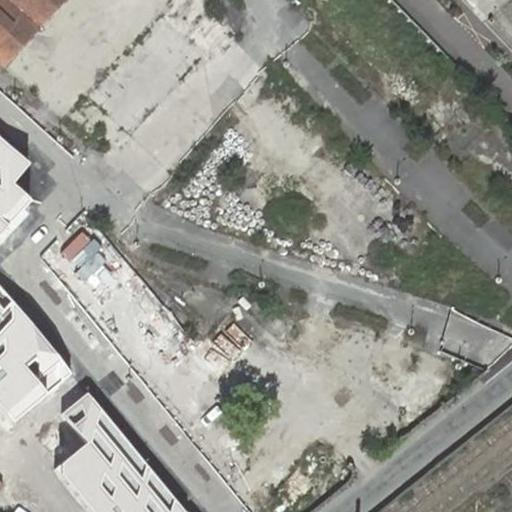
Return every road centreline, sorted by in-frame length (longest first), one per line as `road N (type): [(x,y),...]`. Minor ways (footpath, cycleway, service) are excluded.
road 1 (residential): [(498,344),(139,228),(79,175)]
road 2 (residential): [(214,511),(8,262),(79,175)]
road 3 (residential): [(511,276),(256,0)]
road 4 (residential): [(350,511),(511,380)]
